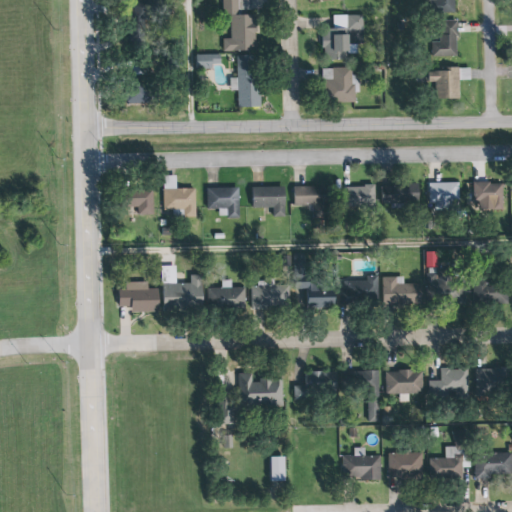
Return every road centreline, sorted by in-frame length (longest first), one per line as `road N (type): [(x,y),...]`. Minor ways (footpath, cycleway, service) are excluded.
road 1 (tertiary): [(93,511),(81,0)]
road 2 (residential): [(84,128),(511,120)]
road 3 (residential): [(85,162),(511,152)]
road 4 (residential): [(89,345),(511,335)]
road 5 (residential): [(293,124),(288,0)]
road 6 (residential): [(491,121),(487,0)]
